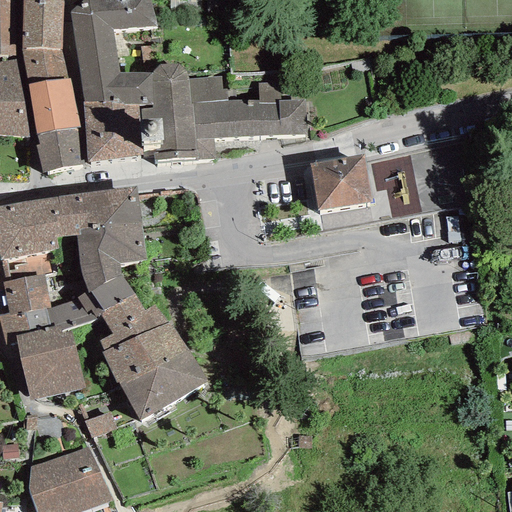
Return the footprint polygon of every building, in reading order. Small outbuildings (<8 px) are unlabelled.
[(18,0),(25,90),(61,87),(56,52),(52,8),(51,0),(18,0)] [(75,9),(62,23),(80,180),(118,174),(114,149),(111,89),(105,41),(146,40),(147,4),(75,9)] [(7,5),(0,5),(0,63),(10,63),(7,5)] [(0,138),(11,139),(14,73),(0,72),(0,138)] [(142,87),(111,89),(114,149),(142,147),(143,173),(193,171),(192,153),(190,115),(219,113),(217,83),(181,85),(169,74),(150,75),(142,87)] [(219,113),(190,115),(192,153),(305,148),(303,108),(279,109),(278,85),(252,86),(253,111),(219,113)] [(62,96),(25,99),(32,185),(71,181),(62,96)] [(142,147),(114,149),(118,174),(143,173),(142,147)] [(467,207),(466,147),(379,148),(380,209),(467,207)] [(360,165),(308,174),(316,222),(369,213),(360,165)] [(128,199),(0,217),(0,273),(49,269),(47,264),(67,261),(75,305),(47,312),(54,335),(91,326),(126,304),(113,284),(112,277),(135,277),(128,199)] [(0,347),(4,355),(20,410),(77,400),(67,342),(56,344),(54,335),(47,312),(38,282),(0,289),(0,311),(1,321),(0,321),(0,347)] [(95,363),(91,364),(127,434),(198,398),(165,333),(160,335),(148,314),(138,322),(126,304),(91,326),(101,345),(90,350),(95,363)] [(115,413),(87,423),(93,440),(121,430),(115,413)] [(80,455),(24,474),(17,493),(21,511),(101,511),(105,511),(80,455)]
